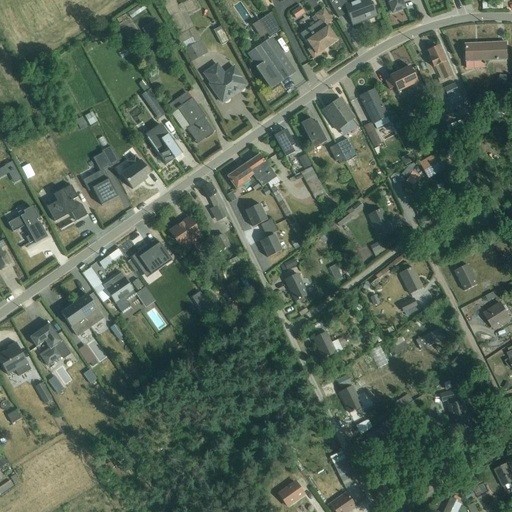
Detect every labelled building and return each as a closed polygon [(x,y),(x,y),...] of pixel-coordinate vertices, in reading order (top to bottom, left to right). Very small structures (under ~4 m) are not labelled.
[(208,53),(181,4),(178,6),(174,0),(160,0),(167,12),(165,12),(185,49),(184,50),(191,63),(208,53)] [(377,18),(370,0),(349,0),(345,2),(343,0),(328,0),(339,18),(347,13),(353,27),(353,26),(376,17),(377,18)] [(387,0),(393,13),(405,9),(401,0),(387,0)] [(503,1),(483,1),(483,9),(503,9),(503,1)] [(142,4),(128,14),(132,19),(146,9),(142,4)] [(301,4),(288,10),(292,19),(306,13),(301,4)] [(300,34),(306,43),(307,43),(311,48),(308,50),(313,59),(323,52),(322,51),(336,41),(327,27),(326,27),(325,27),(333,21),(324,9),(314,15),(315,16),(311,19),(315,24),(300,34)] [(280,31),(271,13),(259,22),(270,38),(280,31)] [(141,29),(148,40),(160,33),(153,21),(141,29)] [(221,27),(214,31),(221,46),(229,42),(221,27)] [(162,39),(160,35),(150,40),(152,45),(162,39)] [(247,55),(256,68),(255,68),(270,89),(286,78),(285,76),(292,71),(270,39),(247,55)] [(466,69),(486,68),(486,62),(507,61),(506,43),(464,45),(466,69)] [(428,51),(431,58),(429,59),(433,69),(435,68),(441,81),(451,77),(438,47),(428,51)] [(202,74),(209,84),(222,103),(246,86),(241,79),(243,77),(234,66),(224,73),(217,63),(202,74)] [(14,100),(27,96),(18,67),(5,70),(14,100)] [(390,78),(385,81),(389,90),(395,88),(399,97),(406,93),(405,90),(417,84),(409,67),(389,77),(390,78)] [(79,93),(91,89),(85,73),(74,77),(79,93)] [(33,75),(27,78),(33,87),(39,84),(33,75)] [(152,88),(161,83),(157,75),(148,79),(152,88)] [(506,85),(507,76),(500,75),(499,84),(506,85)] [(144,81),(139,85),(145,93),(141,96),(158,120),(165,115),(150,89),(150,90),(144,81)] [(462,106),(463,104),(454,84),(443,89),(437,92),(442,104),(446,113),(462,106)] [(374,90),(360,98),(373,125),(374,124),(377,130),(390,123),(387,118),(389,117),(388,115),(387,116),(374,90)] [(203,119),(206,117),(192,98),(191,99),(187,92),(168,106),(174,113),(172,114),(183,132),(186,129),(195,142),(204,136),(205,138),(213,133),(213,134),(214,133),(203,119)] [(339,99),(324,110),(345,140),(347,139),(344,134),(356,126),(353,121),(354,120),(339,99)] [(26,107),(31,118),(39,114),(34,103),(26,107)] [(81,118),(75,121),(81,131),(86,128),(81,118)] [(449,126),(454,136),(467,131),(464,125),(471,122),(469,118),(449,126)] [(300,124),(313,149),(326,142),(318,126),(315,127),(310,119),(300,124)] [(363,127),(374,148),(381,144),(370,123),(363,127)] [(159,126),(147,134),(168,163),(174,159),(175,159),(182,154),(179,151),(177,152),(159,126)] [(454,136),(449,126),(446,127),(452,140),(455,139),(454,136)] [(286,130),(274,137),(286,158),(294,153),(291,147),(294,146),(286,130)] [(347,139),(336,145),(345,161),(345,163),(356,156),(347,139)] [(345,161),(336,145),(329,149),(335,161),(337,160),(339,164),(345,161)] [(460,145),(453,148),(462,169),(469,166),(460,145)] [(103,153),(110,167),(119,163),(110,147),(102,152),(103,153)] [(377,157),(383,154),(379,147),(374,149),(377,157)] [(110,167),(103,153),(93,159),(100,172),(83,181),(88,192),(92,190),(101,206),(118,197),(104,171),(110,167)] [(410,153),(401,159),(405,166),(414,161),(410,153)] [(436,153),(419,163),(427,178),(445,168),(436,153)] [(264,163),(259,155),(245,165),(263,191),(266,189),(267,191),(271,188),(270,189),(279,183),(276,178),(269,167),(270,167),(266,161),(264,163)] [(305,155),(298,159),(303,169),(311,165),(305,155)] [(120,170),(123,175),(121,176),(131,191),(131,190),(142,183),(143,184),(151,179),(140,163),(134,167),(131,162),(120,170)] [(263,191),(245,165),(227,177),(236,190),(244,185),(246,189),(250,185),(254,192),(255,191),(257,194),(263,191)] [(407,179),(412,172),(413,170),(407,167),(401,175),(407,179)] [(336,213),(311,168),(307,170),(300,173),(301,174),(295,177),(297,181),(303,178),(316,201),(318,200),(327,218),(336,213)] [(89,170),(82,172),(84,178),(92,175),(89,170)] [(412,172),(407,179),(406,182),(413,186),(419,177),(412,172)] [(222,204),(217,193),(215,194),(209,184),(201,189),(207,200),(209,199),(213,208),(216,207),(219,211),(223,219),(228,216),(222,204)] [(57,202),(47,208),(55,223),(72,214),(76,222),(87,216),(81,205),(76,208),(72,201),(77,198),(71,186),(54,195),(57,202)] [(275,187),(271,190),(276,200),(299,242),(305,239),(280,194),(279,195),(275,187)] [(232,192),(227,196),(230,202),(235,199),(232,192)] [(482,201),(471,206),(479,224),(490,219),(482,201)] [(359,202),(352,208),(356,213),(363,207),(359,202)] [(260,204),(245,211),(252,228),(267,221),(260,204)] [(39,222),(38,223),(36,220),(38,219),(32,207),(28,209),(27,208),(18,214),(20,217),(8,224),(13,233),(25,226),(30,236),(26,238),(29,244),(34,242),(35,245),(47,238),(39,222)] [(339,221),(336,224),(339,228),(352,217),(353,218),(355,215),(356,214),(351,208),(337,219),(339,221)] [(368,216),(379,237),(391,231),(381,210),(368,216)] [(169,232),(183,252),(203,238),(189,218),(169,232)] [(272,220),(261,225),(264,231),(275,226),(272,220)] [(275,226),(264,231),(267,237),(277,232),(275,226)] [(329,235),(324,233),(319,240),(325,242),(329,235)] [(224,235),(215,239),(220,250),(230,245),(224,235)] [(274,235),(260,242),(267,258),(282,251),(274,235)] [(0,270),(0,271),(10,265),(3,251),(7,248),(6,247),(5,247),(0,238),(0,270)] [(295,240),(291,242),(295,250),(300,248),(295,240)] [(370,247),(373,253),(384,248),(381,241),(370,247)] [(227,259),(243,252),(241,246),(225,252),(227,259)] [(384,248),(373,253),(375,258),(379,256),(379,254),(385,251),(384,248)] [(153,256),(141,264),(150,278),(171,265),(159,249),(151,254),(153,256)] [(118,250),(99,263),(104,270),(123,257),(118,250)] [(409,251),(376,275),(380,281),(394,270),(392,268),(411,255),(409,251)] [(284,264),(280,267),(283,272),(297,266),(294,260),(284,264)] [(462,287),(475,280),(467,265),(454,271),(462,287)] [(136,296),(135,294),(130,287),(131,286),(126,279),(125,280),(119,272),(102,284),(90,268),(82,274),(98,297),(106,291),(122,315),(131,308),(127,302),(136,296)] [(422,288),(412,268),(399,274),(410,295),(422,288)] [(341,270),(332,270),(332,280),(342,279),(341,270)] [(285,281),(295,302),(308,296),(297,275),(285,281)] [(138,280),(132,284),(137,292),(143,288),(138,280)] [(475,280),(462,287),(464,292),(477,285),(475,280)] [(235,283),(227,287),(233,300),(234,300),(237,305),(243,301),(241,296),(235,283)] [(135,294),(136,296),(145,309),(155,302),(145,288),(135,294)] [(498,289),(491,292),(495,298),(501,295),(498,289)] [(74,305),(90,329),(103,319),(87,295),(74,305)] [(412,298),(398,305),(403,313),(416,306),(412,298)] [(494,331),(511,320),(500,302),(483,313),(494,331)] [(77,338),(90,329),(74,305),(61,314),(77,338)] [(49,349),(39,355),(47,366),(61,357),(63,359),(70,354),(49,324),(48,325),(47,323),(36,331),(37,333),(29,338),(36,348),(44,342),(49,349)] [(116,324),(110,329),(118,340),(124,335),(116,324)] [(420,351),(443,339),(438,329),(415,341),(420,351)] [(340,351),(337,343),(331,345),(325,333),(313,339),(323,360),(336,354),(336,353),(340,351)] [(401,336),(391,342),(395,348),(404,341),(401,336)] [(15,371),(19,377),(31,370),(16,344),(8,348),(9,350),(4,353),(3,353),(0,354),(0,363),(8,376),(15,371)] [(85,346),(78,351),(91,369),(98,365),(85,346)] [(389,363),(384,352),(376,356),(381,367),(389,363)] [(353,366),(359,377),(377,367),(371,356),(353,366)] [(86,377),(91,383),(96,379),(91,372),(86,377)] [(35,387),(45,405),(52,400),(42,383),(35,387)] [(349,414),(362,408),(352,387),(339,393),(349,414)] [(441,402),(453,399),(452,394),(440,396),(441,402)] [(394,404),(398,410),(411,401),(407,395),(394,404)] [(468,421),(464,401),(446,405),(451,426),(468,421)] [(16,411),(7,416),(12,424),(20,419),(16,411)] [(342,451),(330,457),(345,489),(357,483),(342,451)] [(466,460),(454,466),(460,476),(471,469),(466,460)] [(504,486),(511,482),(511,473),(507,465),(496,471),(504,486)] [(476,473),(458,485),(460,489),(479,477),(476,473)] [(294,482),(277,493),(283,502),(287,507),(296,501),(304,495),(294,482)] [(471,492),(464,495),(466,500),(473,496),(471,492)] [(338,500),(333,511),(334,511),(348,511),(355,507),(346,494),(338,500)] [(478,511),(474,503),(467,507),(469,511),(478,511)]
